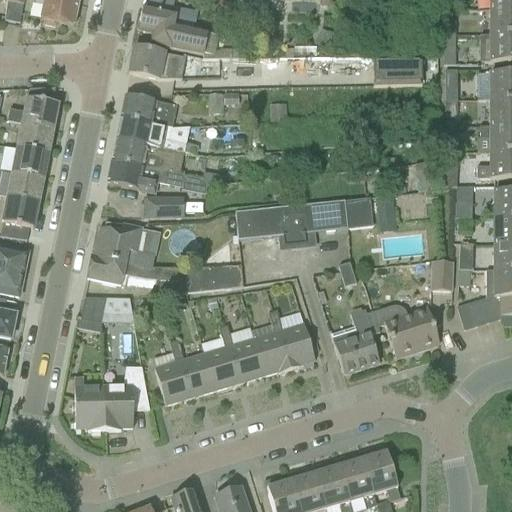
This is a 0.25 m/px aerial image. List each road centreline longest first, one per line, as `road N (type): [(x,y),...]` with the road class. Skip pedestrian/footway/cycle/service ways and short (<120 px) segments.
road 1 (residential): [(36,472),(70,494),(90,495),(365,415),(403,413),(443,426)]
road 2 (residential): [(36,472),(22,418),(88,80)]
